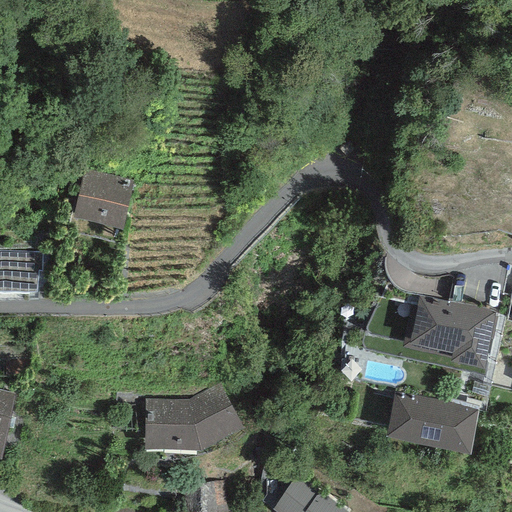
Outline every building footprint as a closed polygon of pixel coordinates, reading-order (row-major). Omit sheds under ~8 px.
[(134,180),(84,168),(72,215),(122,227),(134,180)] [(40,252),(0,252),(0,289),(36,289),(40,252)] [(494,311),(420,294),(412,328),(406,326),(403,344),(450,354),(450,356),(484,364),(490,337),(493,337),(497,317),(493,316),(494,311)] [(188,398),(145,398),(144,447),(201,447),(243,424),(221,381),(188,398)] [(0,454),(14,392),(0,389),(0,454)] [(478,407),(394,390),(386,431),(470,448),(478,407)] [(348,511),(298,473),(272,506),(271,507),(277,511),(348,511)] [(225,480),(183,484),(184,511),(221,511),(228,511),(225,480)]
